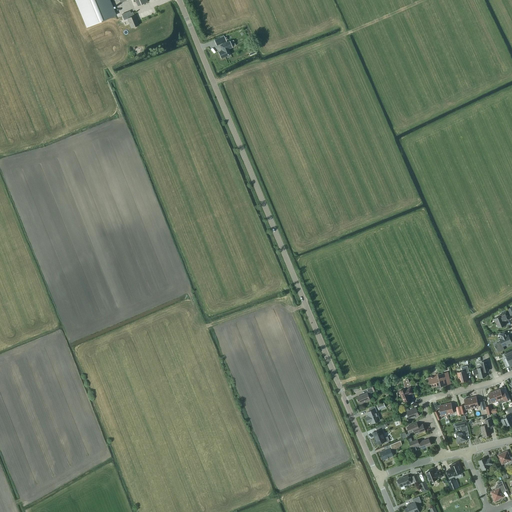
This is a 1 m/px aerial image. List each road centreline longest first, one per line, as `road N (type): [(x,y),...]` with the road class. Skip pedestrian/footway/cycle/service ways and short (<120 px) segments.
road 1 (tertiary): [(377,477),(179,0)]
road 2 (residential): [(444,456),(423,400),(511,373)]
